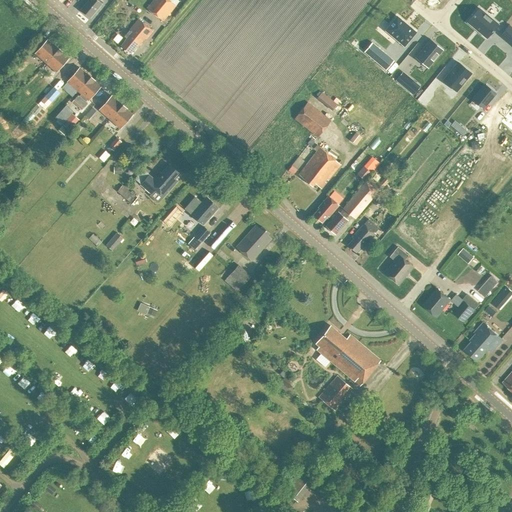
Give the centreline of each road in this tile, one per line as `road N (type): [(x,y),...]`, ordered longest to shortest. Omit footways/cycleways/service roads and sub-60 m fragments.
road 1 (secondary): [(395,316),(37,0)]
road 2 (residential): [(395,316),(511,175)]
road 3 (unknown): [(270,511),(283,495),(159,396)]
road 4 (unclassified): [(391,511),(456,370)]
